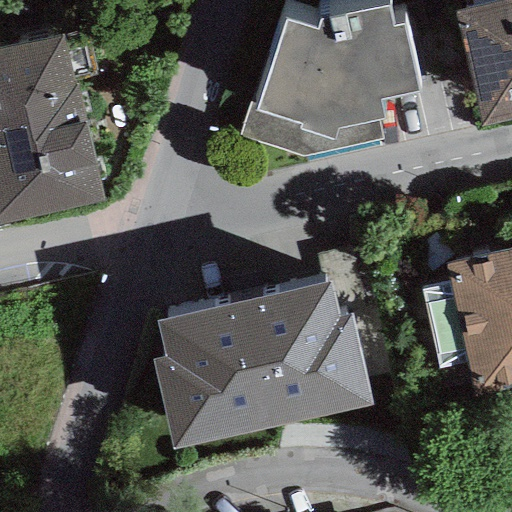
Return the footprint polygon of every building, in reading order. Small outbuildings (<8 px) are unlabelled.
[(511,1),(457,14),(483,128),(511,121),(511,1)] [(317,29),(285,20),(256,105),(248,103),(237,135),(303,157),(381,141),(377,122),(385,119),(381,101),(420,94),(405,24),(393,26),(389,6),(319,20),(317,29)] [(67,35),(0,50),(0,224),(104,201),(67,35)] [(511,251),(446,266),(474,392),(511,383),(511,251)] [(328,280),(157,318),(166,358),(153,361),(173,450),(370,405),(350,314),(337,317),(328,280)] [(339,511),(441,511),(435,488),(339,511)]
